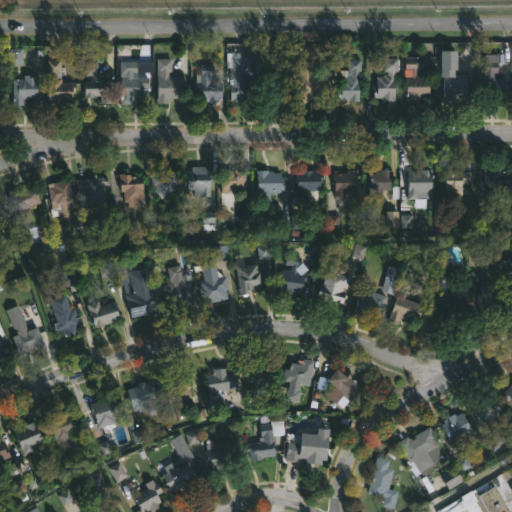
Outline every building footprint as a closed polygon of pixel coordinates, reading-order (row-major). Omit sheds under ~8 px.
[(242,59),(242,76),(244,76),(244,81),(259,81),(259,102),(229,102),(229,67),(226,67),(227,55),(228,55),(228,44),(242,44),(242,59)] [(312,46),(312,62),(314,62),(314,72),(313,72),(313,76),(328,76),(328,95),(315,95),(315,102),(299,102),(299,46),(312,46)] [(500,70),(500,71),(496,71),(495,79),(507,79),(505,98),(495,98),(495,95),(481,95),(481,78),(477,78),(477,70),(486,70),(487,53),(500,53),(500,70)] [(455,58),(455,74),(468,74),(467,95),(457,95),(457,98),(452,98),(452,100),(442,100),(442,91),(444,91),(444,74),(447,74),(447,68),(441,68),(441,55),(455,55),(455,58)] [(399,70),(395,70),(395,100),(372,99),(372,90),(377,90),(377,75),(387,73),(387,70),(385,70),(385,56),(399,56),(399,70)] [(417,69),(417,76),(430,75),(430,99),(407,99),(406,75),(404,76),(404,56),(436,56),(436,69),(417,69)] [(169,71),(169,76),(185,76),(185,88),(182,88),(182,99),(169,98),(169,103),(158,103),(158,58),(172,58),(172,71),(169,71)] [(61,59),(60,81),(73,81),(73,92),(71,92),(71,100),(57,100),(57,103),(46,103),(46,59),(61,59)] [(360,71),(360,100),(347,100),(347,98),(339,98),(340,70),(348,70),(348,59),(362,59),(362,71),(360,71)] [(133,61),(132,77),(147,76),(147,88),(141,88),(141,96),(131,96),(131,106),(119,106),(119,98),(120,98),(120,61),(133,61)] [(111,81),(110,103),(101,102),(101,95),(95,95),(95,97),(84,96),(87,62),(100,63),(99,80),(111,81)] [(211,75),(211,81),(226,82),(226,98),(218,98),(218,101),(209,101),(209,98),(194,98),(195,82),(201,82),(201,65),(214,65),(214,75),(211,75)] [(36,73),(36,98),(22,98),(22,105),(12,105),(11,78),(22,78),(22,73),(36,73)] [(205,166),(205,170),(212,170),(212,180),(209,180),(210,196),(193,196),(193,189),(187,189),(187,170),(191,170),(191,166),(205,166)] [(390,168),(390,178),(393,178),(392,190),(385,190),(385,197),(369,196),(370,175),(372,175),(372,173),(376,173),(376,170),(390,168)] [(432,169),(431,199),(427,198),(427,209),(417,209),(418,199),(408,199),(409,171),(420,171),(420,168),(432,169)] [(503,168),(503,170),(511,170),(511,190),(502,190),(502,194),(488,194),(486,170),(503,168)] [(359,170),(358,197),(335,197),(334,172),(347,173),(347,169),(359,170)] [(458,169),(458,171),(470,172),(470,183),(464,183),(463,196),(460,196),(460,202),(448,202),(448,196),(446,196),(446,169),(458,169)] [(176,170),(177,198),(181,198),(181,211),(173,211),(172,188),(164,188),(164,192),(152,192),(151,175),(158,175),(158,171),(176,170)] [(237,170),(246,170),(246,191),(228,193),(227,191),(222,191),(221,170),(237,170)] [(284,177),(284,193),(271,192),(272,203),(271,203),(271,210),(258,209),(259,174),(257,174),(257,170),(282,172),(282,177),(284,177)] [(323,170),(321,189),(326,190),(325,197),(317,196),(317,190),(308,190),(307,198),(297,198),(297,171),(305,171),(305,170),(323,170)] [(134,173),(134,176),(144,176),(144,201),(142,201),(142,206),(129,206),(129,201),(124,201),(124,191),(120,191),(120,173),(134,173)] [(96,174),(97,177),(106,176),(107,184),(104,184),(106,202),(88,203),(87,187),(84,187),(84,183),(87,183),(86,178),(93,177),(93,174),(96,174)] [(70,200),(73,217),(63,218),(63,214),(54,216),(51,201),(48,202),(47,196),(49,196),(46,183),(67,179),(70,200)] [(36,187),(41,204),(31,208),(32,211),(13,217),(8,201),(11,200),(8,189),(17,187),(18,192),(23,191),(22,189),(36,187)] [(49,239),(32,243),(29,230),(44,227),(41,215),(49,213),(53,230),(47,231),(49,239)] [(299,264),(298,271),(308,273),(303,295),(279,291),(282,272),(280,272),(281,268),(291,270),(292,265),(286,264),(287,255),(300,257),(299,264)] [(216,261),(218,278),(227,276),(231,300),(202,304),(199,281),(204,280),(201,263),(216,261)] [(180,264),(184,283),(191,281),(196,305),(167,311),(162,285),(172,283),(168,267),(180,264)] [(258,264),(258,272),(261,272),(262,283),(253,284),(253,289),(250,289),(250,294),(240,295),(237,266),(258,264)] [(394,293),(394,294),(381,290),(389,265),(401,270),(398,279),(400,279),(394,293)] [(350,280),(348,288),(344,287),(343,292),(347,293),(344,303),(329,299),(328,302),(322,300),(323,297),(317,295),(320,285),(323,286),(329,266),(338,268),(337,272),(351,277),(350,280)] [(150,292),(151,296),(157,295),(161,312),(131,317),(125,293),(134,293),(129,272),(150,267),(155,290),(150,292)] [(414,281),(410,293),(406,291),(404,298),(429,306),(424,319),(407,314),(405,320),(399,317),(397,323),(390,321),(389,319),(396,295),(401,297),(403,291),(399,289),(402,278),(414,281)] [(464,318),(441,320),(438,296),(442,295),(440,284),(444,284),(444,281),(461,280),(464,318)] [(496,283),(504,310),(482,315),(476,294),(482,292),(481,287),(496,283)] [(389,297),(381,319),(361,311),(359,315),(355,314),(356,310),(355,309),(360,294),(370,297),(372,290),(389,297)] [(65,294),(71,309),(77,307),(79,315),(76,316),(77,318),(81,317),(83,324),(77,326),(79,332),(71,335),(68,328),(55,333),(52,324),(58,322),(51,303),(53,302),(52,299),(65,294)] [(99,300),(101,306),(115,302),(120,319),(95,327),(87,304),(99,300)] [(16,309),(18,314),(22,313),(28,330),(38,327),(45,345),(18,355),(9,330),(13,329),(7,313),(16,309)] [(3,341),(9,355),(0,358),(0,338),(2,338),(3,341)] [(315,361),(310,385),(301,383),(297,399),(287,397),(290,382),(283,380),(285,369),(290,370),(292,362),(303,364),(304,359),(315,361)] [(265,362),(265,366),(273,366),(273,388),(253,388),(253,383),(248,383),(248,377),(244,377),(244,362),(265,362)] [(227,368),(228,372),(237,371),(240,388),(219,391),(220,397),(223,396),(224,408),(211,410),(207,374),(213,374),(213,370),(227,368)] [(339,368),(345,374),(348,370),(354,376),(352,378),(361,386),(355,393),(358,396),(352,403),(344,395),(336,404),(324,393),(332,384),(328,379),(339,368)] [(184,373),(191,397),(182,399),(187,417),(193,415),(191,410),(203,407),(206,419),(195,422),(194,419),(178,423),(174,406),(170,407),(163,380),(174,377),(175,379),(177,379),(176,375),(184,373)] [(153,408),(142,411),(142,409),(134,411),(127,389),(151,382),(157,402),(152,404),(153,408)] [(511,400),(510,397),(507,399),(503,392),(509,389),(508,387),(511,384),(511,400)] [(505,414),(496,419),(494,417),(482,424),(473,407),(494,395),(505,414)] [(116,397),(121,420),(117,422),(117,423),(98,428),(95,414),(92,414),(90,404),(116,397)] [(69,409),(80,440),(83,439),(87,451),(75,455),(70,439),(56,444),(47,417),(69,409)] [(464,414),(473,432),(465,436),(467,439),(458,444),(456,440),(452,442),(443,425),(446,423),(444,420),(456,413),(457,416),(463,412),(464,414)] [(261,458),(261,459),(242,460),(241,445),(260,443),(260,437),(262,437),(260,424),(283,420),(285,435),(273,436),(275,456),(261,458)] [(38,426),(45,441),(41,443),(43,448),(24,456),(14,432),(26,427),(25,425),(36,421),(38,426)] [(438,438),(436,439),(439,445),(428,452),(436,465),(427,470),(429,473),(424,477),(421,473),(415,476),(406,461),(408,460),(398,442),(408,436),(410,439),(431,426),(438,438)] [(330,432),(329,435),(331,435),(329,445),(327,445),(326,454),(324,453),(324,457),(322,457),(321,464),(304,462),(305,459),(301,458),(301,463),(286,461),(289,440),(307,442),(308,434),(325,434),(326,431),(330,432)] [(0,438),(11,456),(0,461),(0,438)] [(226,459),(228,464),(212,469),(210,462),(205,463),(201,451),(233,440),(238,455),(226,459)] [(393,447),(402,460),(391,468),(393,469),(388,489),(399,492),(394,509),(383,506),(385,497),(368,493),(377,457),(381,458),(393,447)] [(188,463),(196,478),(190,480),(193,484),(183,490),(181,486),(171,492),(161,474),(166,473),(163,467),(171,463),(173,468),(177,466),(178,468),(188,463)] [(152,479),(154,484),(156,482),(162,493),(158,495),(162,502),(157,504),(159,507),(150,511),(149,510),(145,511),(140,511),(132,496),(147,488),(144,484),(152,479)] [(511,511),(489,511),(480,496),(497,486),(511,511)] [(483,511),(438,511),(472,492),(483,511)] [(95,503),(99,511),(101,511),(115,504),(119,511),(88,511),(86,508),(95,503)]
